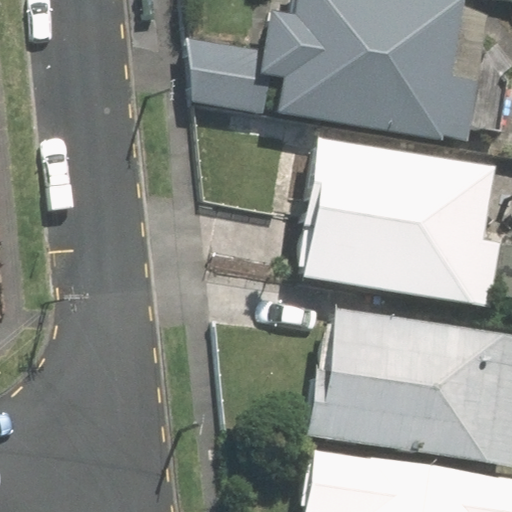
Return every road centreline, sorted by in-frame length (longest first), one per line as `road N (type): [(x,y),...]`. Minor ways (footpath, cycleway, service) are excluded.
road 1 (residential): [(77,0),(119,494)]
road 2 (residential): [(119,494),(0,472)]
